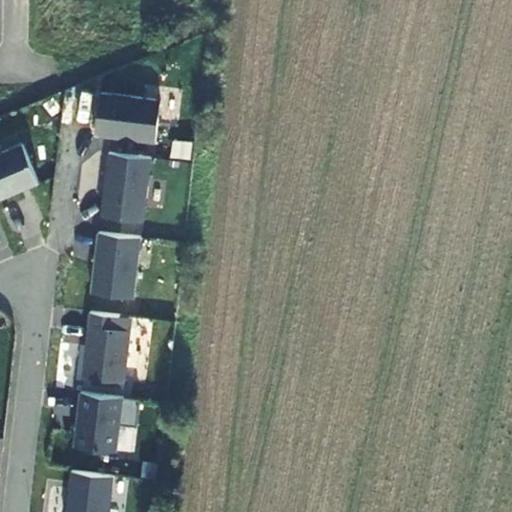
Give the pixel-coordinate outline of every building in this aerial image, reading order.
[(97,90),(92,133),(153,140),(158,97),(97,90)] [(0,149),(0,196),(36,181),(19,141),(0,149)] [(149,155),(106,150),(99,213),(142,218),(149,155)] [(139,234),(96,229),(89,290),(132,295),(139,234)] [(117,325),(118,313),(88,309),(81,374),(124,379),(129,327),(117,325)] [(129,327),(131,314),(118,313),(117,325),(129,327)] [(116,448),(122,394),(79,389),(73,443),(116,448)] [(121,402),(119,422),(134,423),(136,403),(121,402)] [(141,473),(154,475),(155,460),(142,458),(141,473)] [(108,511),(113,473),(71,469),(65,511),(108,511)]
